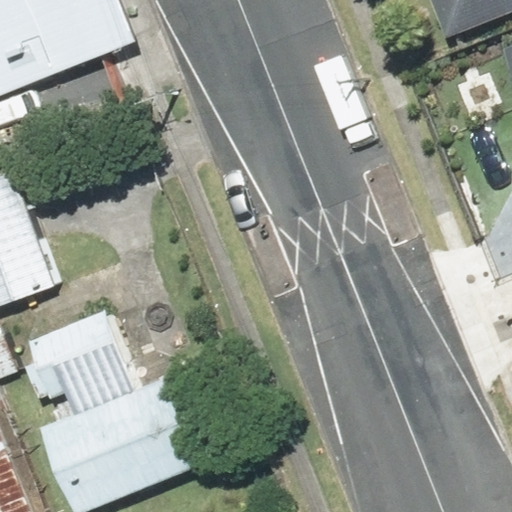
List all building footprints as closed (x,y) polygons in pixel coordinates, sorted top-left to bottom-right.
[(0,0),(0,100),(158,36),(142,0),(0,0)] [(511,0),(455,0),(469,33),(511,15),(511,0)] [(29,168),(0,179),(0,310),(74,282),(29,168)] [(153,386),(122,308),(45,338),(52,354),(42,358),(66,418),(59,421),(93,511),(228,459),(194,370),(153,386)] [(47,511),(6,404),(0,406),(0,511),(47,511)]
